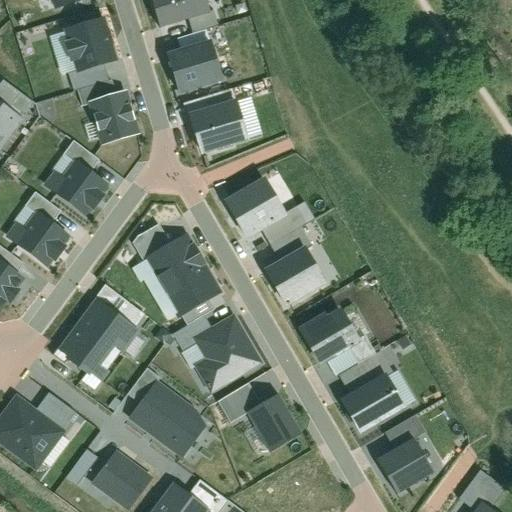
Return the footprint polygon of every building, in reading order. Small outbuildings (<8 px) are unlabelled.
[(150,0),(159,28),(188,20),(209,14),(204,0),(150,0)] [(209,14),(188,20),(192,35),(205,31),(218,28),(213,13),(209,14)] [(116,62),(104,22),(64,33),(76,71),(76,73),(103,66),(116,62)] [(209,44),(205,31),(192,35),(175,40),(179,53),(209,44)] [(167,57),(177,91),(219,78),(209,44),(179,53),(167,57)] [(107,81),(103,66),(76,73),(76,71),(68,73),(73,92),(76,90),(107,81)] [(112,80),(107,81),(76,90),(82,108),(87,107),(87,105),(116,97),(112,80)] [(195,115),(236,103),(232,90),(191,102),(195,115)] [(87,107),(98,145),(139,133),(127,94),(116,97),(87,105),(87,107)] [(195,115),(190,117),(201,153),(247,140),(236,103),(195,115)] [(0,108),(0,147),(19,122),(0,108)] [(57,179),(45,195),(83,223),(89,215),(95,219),(106,205),(101,201),(109,189),(88,173),(95,164),(73,147),(64,159),(75,168),(63,184),(57,179)] [(266,180),(225,202),(246,239),(262,231),(286,217),(284,213),(266,180)] [(18,230),(6,246),(43,274),(50,265),(56,270),(67,255),(61,251),(70,240),(48,224),(56,214),(34,198),(24,210),(36,219),(24,234),(18,230)] [(286,217),(262,231),(270,245),(300,228),(313,220),(303,203),(284,213),(286,217)] [(146,259),(170,246),(159,226),(139,237),(133,244),(143,261),(146,259)] [(300,228),(270,245),(280,263),(305,249),(311,246),(300,228)] [(208,300),(220,293),(188,236),(170,246),(146,259),(179,316),(181,315),(208,300)] [(280,263),(264,272),(283,305),(324,282),(305,249),(280,263)] [(0,251),(0,316),(23,285),(15,279),(22,268),(0,251)] [(187,326),(204,317),(214,311),(208,300),(181,315),(187,326)] [(142,333),(101,303),(80,331),(76,328),(55,357),(100,390),(142,333)] [(323,315),(298,330),(319,366),(349,349),(359,343),(341,313),(327,321),(323,315)] [(195,340),(212,331),(204,317),(187,326),(171,335),(181,353),(197,344),(195,340)] [(261,364),(234,318),(212,331),(195,340),(197,344),(207,362),(195,369),(210,394),(261,364)] [(365,339),(359,343),(349,349),(358,365),(375,355),(365,339)] [(375,355),(358,365),(338,376),(349,395),(385,374),(390,371),(380,352),(375,355)] [(339,400),(360,436),(405,410),(385,374),(349,395),(339,400)] [(157,381),(127,419),(181,461),(211,423),(157,381)] [(246,415),(266,404),(263,398),(258,401),(248,385),(216,403),(229,425),(246,415)] [(15,400),(0,420),(0,450),(36,477),(66,436),(64,435),(76,417),(49,397),(36,415),(15,400)] [(246,415),(268,454),(301,436),(279,397),(266,404),(246,415)] [(385,434),(395,451),(414,440),(425,434),(415,417),(385,434)] [(433,473),(414,440),(395,451),(377,461),(397,495),(433,473)] [(126,511),(151,481),(114,452),(89,482),(126,511)] [(480,504),(489,511),(504,491),(479,472),(459,500),(475,511),(480,504)] [(174,485),(152,511),(207,511),(208,511),(174,485)] [(240,511),(228,502),(220,511),(240,511)]
